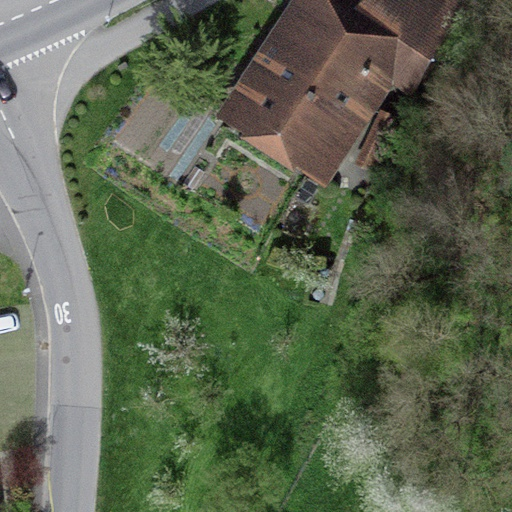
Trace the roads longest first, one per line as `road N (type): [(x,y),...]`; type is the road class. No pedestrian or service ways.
road 1 (unclassified): [(0,113),(65,279),(75,331),(68,511)]
road 2 (track): [(193,0),(96,46),(37,47),(0,37)]
